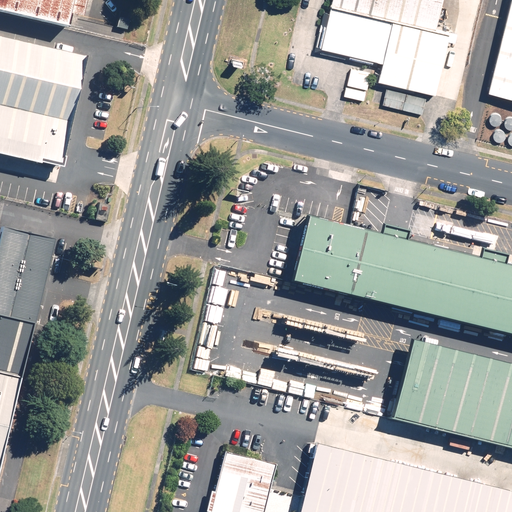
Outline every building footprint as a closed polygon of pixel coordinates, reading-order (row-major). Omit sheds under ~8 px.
[(0,0),(0,11),(64,26),(69,0),(0,0)] [(432,22),(338,0),(327,0),(317,40),(378,55),(375,68),(429,81),(443,25),(432,22)] [(338,0),(432,22),(437,0),(338,0)] [(511,0),(490,92),(511,97),(511,0)] [(0,33),(0,148),(66,164),(91,55),(0,33)] [(423,99),(384,89),(380,106),(419,116),(423,99)] [(287,279),(511,334),(511,266),(303,215),(287,279)] [(0,373),(14,377),(47,240),(0,228),(0,373)] [(511,445),(511,366),(409,341),(390,416),(511,445)] [(0,373),(0,436),(14,377),(0,373)] [(506,511),(511,493),(314,445),(297,511),(506,511)] [(262,511),(274,463),(223,450),(207,511),(262,511)]
